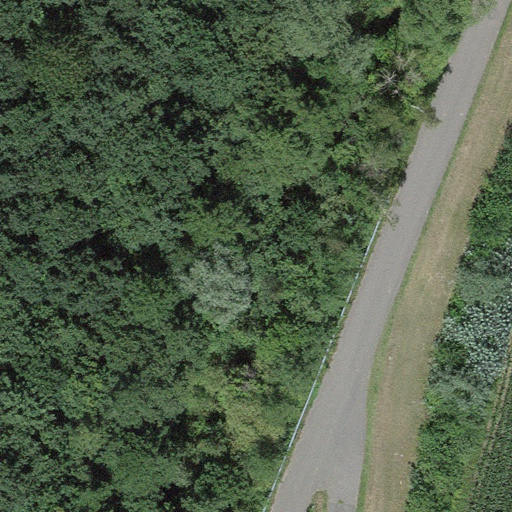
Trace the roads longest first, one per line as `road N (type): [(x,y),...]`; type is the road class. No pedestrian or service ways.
road 1 (track): [(495,0),(293,511)]
road 2 (track): [(360,345),(351,511)]
